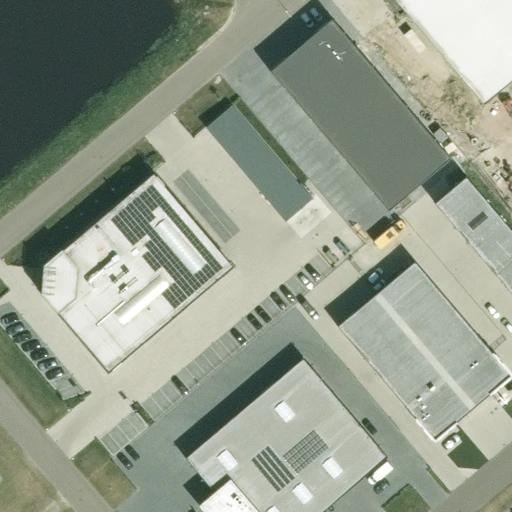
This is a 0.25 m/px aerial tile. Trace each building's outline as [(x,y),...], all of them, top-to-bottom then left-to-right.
[(511,0),(385,0),(398,15),(403,11),(482,103),(511,77),(511,0)] [(330,18),(269,70),(388,210),(449,157),(330,18)] [(43,293),(41,295),(55,310),(108,372),(232,267),(153,173),(60,252),(60,251),(44,264),(46,267),(43,293)] [(511,231),(465,176),(433,203),(511,296),(511,231)] [(414,261),(337,327),(414,418),(434,441),(456,422),(455,422),(489,394),(511,375),(492,352),(491,352),(414,261)] [(303,357),(185,457),(209,486),(193,500),(202,511),(321,511),(387,456),(303,357)]
